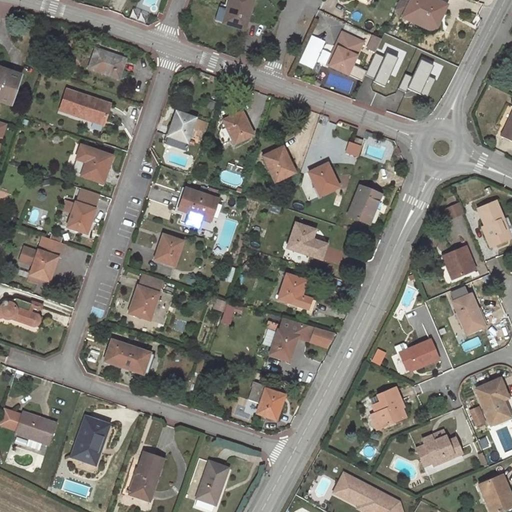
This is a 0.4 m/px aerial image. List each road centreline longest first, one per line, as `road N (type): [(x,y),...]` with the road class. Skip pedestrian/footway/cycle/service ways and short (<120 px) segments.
road 1 (residential): [(292,455),(62,374),(174,48)]
road 2 (unclassified): [(292,455),(429,167)]
road 3 (residential): [(174,48),(421,137)]
road 4 (residential): [(21,0),(161,44)]
road 5 (unclassified): [(445,126),(504,0)]
